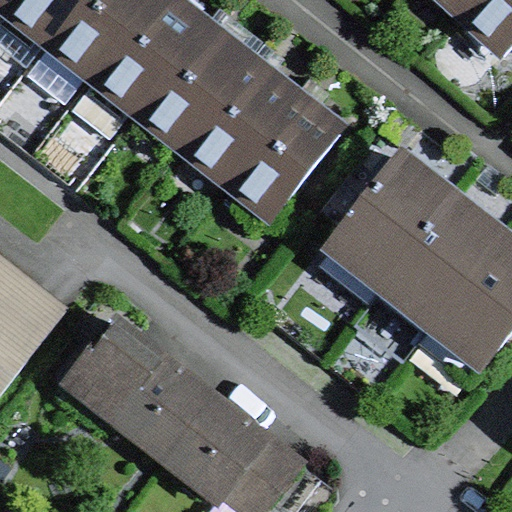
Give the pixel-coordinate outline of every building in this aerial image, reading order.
[(3,0),(0,4),(0,25),(36,53),(77,0),(3,0)] [(77,0),(36,53),(82,87),(151,0),(77,0)] [(151,0),(82,87),(128,122),(206,19),(180,0),(151,0)] [(427,0),(457,28),(481,0),(427,0)] [(511,0),(481,0),(457,28),(502,66),(511,54),(511,0)] [(128,122),(174,157),(251,58),(206,19),(128,122)] [(174,157),(222,194),(300,93),(251,58),(174,157)] [(222,194),(271,230),(345,132),(300,93),(222,194)] [(322,259),(376,300),(458,196),(402,156),(322,259)] [(376,300),(426,338),(509,237),(458,196),(376,300)] [(426,338),(482,382),(511,342),(511,239),(509,237),(426,338)] [(0,402),(69,312),(0,257),(0,402)] [(61,389),(216,511),(221,511),(225,506),(233,511),(272,511),(308,465),(122,322),(95,357),(89,353),(61,389)] [(0,485),(11,470),(0,462),(0,485)]
